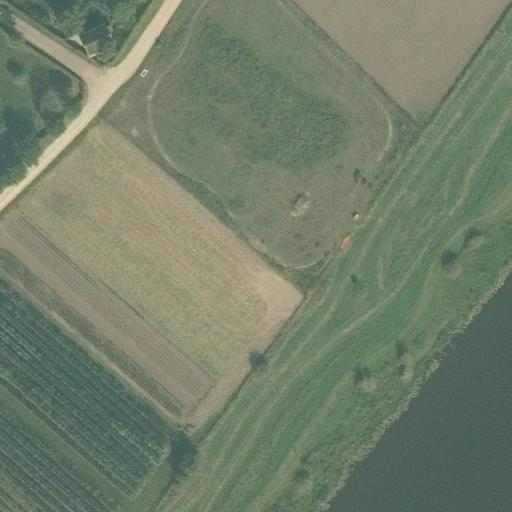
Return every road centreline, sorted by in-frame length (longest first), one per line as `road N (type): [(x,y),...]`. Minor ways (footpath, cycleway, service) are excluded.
road 1 (track): [(112,90),(0,201)]
road 2 (track): [(112,90),(0,13)]
